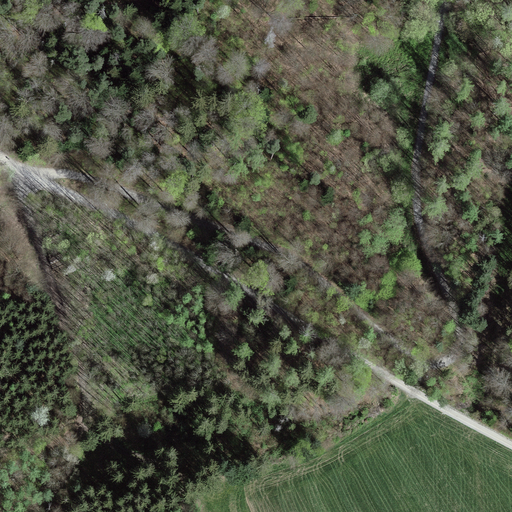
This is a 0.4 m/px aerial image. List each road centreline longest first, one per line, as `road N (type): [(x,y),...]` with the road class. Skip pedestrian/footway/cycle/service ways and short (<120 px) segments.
road 1 (track): [(446,0),(417,173),(426,239),(462,335),(453,358),(421,362),(283,252),(79,175),(42,170),(22,178)]
road 2 (track): [(511,443),(274,314),(144,227),(60,185),(22,178)]
road 3 (track): [(22,178),(77,361),(90,421),(85,442)]
road 4 (track): [(227,494),(166,451),(90,421)]
